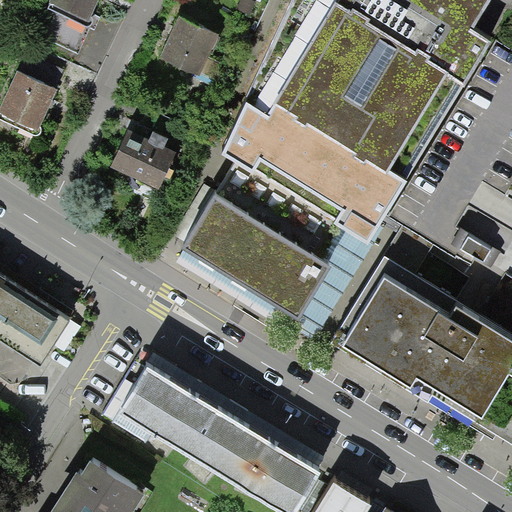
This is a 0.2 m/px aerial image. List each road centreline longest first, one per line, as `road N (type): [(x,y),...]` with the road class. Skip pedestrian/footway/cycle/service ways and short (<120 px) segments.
road 1 (secondary): [(138,286),(508,511)]
road 2 (residential): [(138,286),(0,503)]
road 3 (residential): [(41,223),(150,0)]
